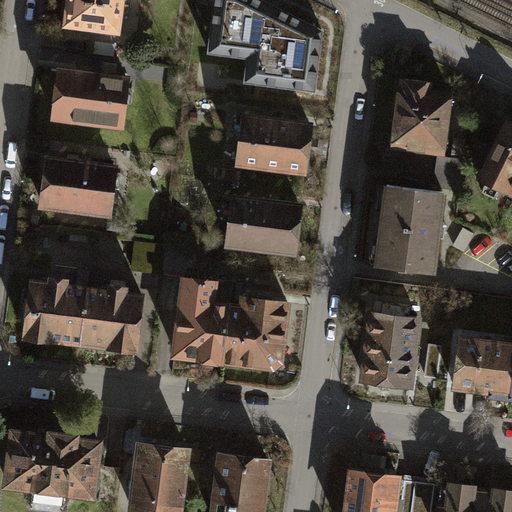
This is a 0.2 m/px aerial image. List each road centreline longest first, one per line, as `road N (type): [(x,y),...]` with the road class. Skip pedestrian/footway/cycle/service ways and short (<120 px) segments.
road 1 (residential): [(368,2),(310,420)]
road 2 (residential): [(0,379),(310,420)]
road 3 (residential): [(310,420),(511,446)]
road 4 (residential): [(368,2),(511,73)]
road 5 (residential): [(0,140),(16,0)]
